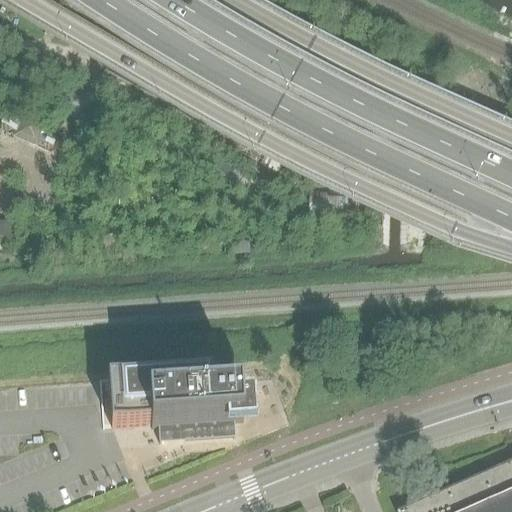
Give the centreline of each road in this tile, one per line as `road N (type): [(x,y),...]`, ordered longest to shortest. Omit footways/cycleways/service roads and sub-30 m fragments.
road 1 (trunk): [(14,0),(207,117),(369,201),(448,237),(511,250)]
road 2 (trunk): [(85,0),(282,118),(511,227)]
road 3 (trunk): [(511,183),(345,104),(159,0)]
road 4 (tertiary): [(204,511),(511,402)]
road 5 (trunk): [(511,147),(221,0)]
